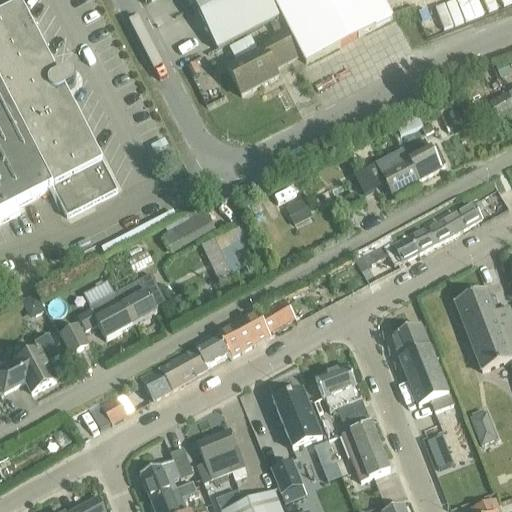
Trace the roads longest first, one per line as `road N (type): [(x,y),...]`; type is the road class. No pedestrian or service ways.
road 1 (residential): [(0,440),(511,161)]
road 2 (unclassified): [(124,0),(205,151),(230,163),(265,154),(511,32)]
road 3 (tertiary): [(103,453),(353,317)]
road 4 (residential): [(429,511),(353,317)]
road 5 (tertiary): [(353,317),(511,230)]
